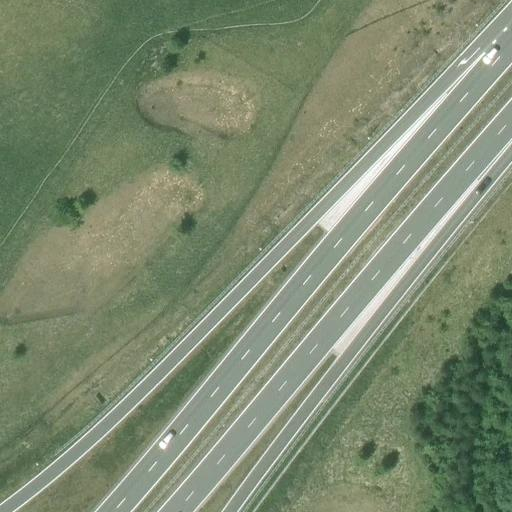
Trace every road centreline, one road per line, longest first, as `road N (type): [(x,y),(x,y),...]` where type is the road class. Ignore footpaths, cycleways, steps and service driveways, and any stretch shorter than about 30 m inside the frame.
road 1 (trunk): [(511,34),(2,511)]
road 2 (trunk): [(511,48),(115,511)]
road 3 (trunk): [(176,511),(511,120)]
road 4 (trunk): [(229,511),(511,156)]
